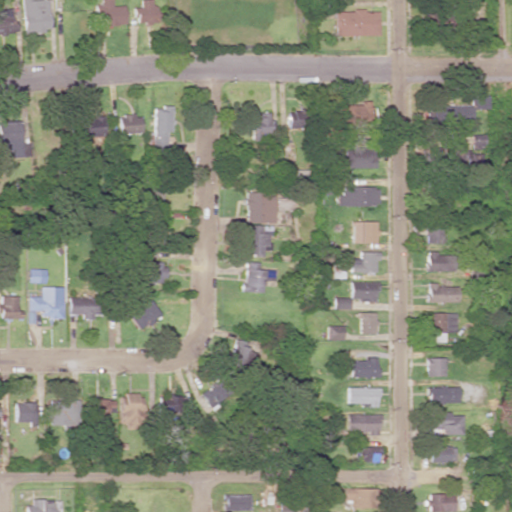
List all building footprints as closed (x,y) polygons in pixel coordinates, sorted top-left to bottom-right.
[(19,0),(21,33),(48,32),(46,0),(19,0)] [(94,0),(95,26),(123,25),(122,5),(111,6),(110,0),(94,0)] [(138,0),(139,7),(132,7),(133,24),(157,22),(156,6),(151,6),(150,0),(138,0)] [(0,34),(12,34),(11,9),(0,9),(0,34)] [(332,36),(376,35),(376,11),(332,12),(332,36)] [(342,105),(342,125),(369,125),(369,101),(359,101),(359,105),(342,105)] [(152,132),(145,132),(144,145),(165,146),(165,132),(169,132),(170,107),(153,106),(152,132)] [(249,113),(250,141),(258,141),(258,134),(269,134),(268,112),(249,113)] [(119,134),(139,133),(139,114),(118,115),(119,134)] [(101,117),(75,118),(76,137),(102,136),(101,117)] [(0,121),(0,151),(7,151),(8,157),(27,157),(26,143),(18,143),(18,121),(0,121)] [(483,135),(471,134),(470,145),(482,146),(483,135)] [(373,148),(343,148),(343,168),(373,168),(373,148)] [(337,188),(337,206),(376,205),(376,186),(337,188)] [(273,193),(244,193),(243,222),(272,223),(273,193)] [(161,220),(143,220),(142,244),(160,245),(161,220)] [(374,243),(374,221),(350,222),(350,243),(374,243)] [(440,243),(440,222),(423,222),(424,243),(440,243)] [(260,256),(261,249),(267,249),(268,226),(243,225),(242,255),(260,256)] [(358,259),(348,258),(348,272),(373,273),(373,261),(377,261),(377,252),(358,251),(358,259)] [(453,255),(434,255),(434,252),(424,251),(424,271),(452,271),(453,255)] [(162,262),(132,261),(132,284),(161,284),(162,262)] [(257,262),(242,262),(241,291),(260,292),(261,280),(271,281),(271,270),(256,270),(257,262)] [(374,282),(348,282),(347,300),(374,301),(374,282)] [(455,285),(425,286),(425,303),(455,302),(455,285)] [(60,287),(38,286),(38,297),(25,296),(25,310),(38,310),(38,317),(60,318),(60,287)] [(0,318),(15,318),(16,296),(0,295),(0,318)] [(66,316),(99,316),(99,297),(66,298),(66,316)] [(347,309),(347,298),(331,298),(331,309),(347,309)] [(126,314),(135,329),(158,315),(149,300),(126,314)] [(373,313),(357,313),(357,334),(373,334),(373,313)] [(453,313),(422,313),(423,321),(427,321),(427,343),(442,342),(442,332),(453,332),(453,313)] [(341,339),(341,326),(324,326),(324,339),(341,339)] [(229,369),(248,370),(250,342),(232,341),(229,369)] [(423,376),(442,377),(443,358),(423,358),(423,376)] [(376,359),(349,359),(348,377),(375,377),(376,359)] [(345,405),(376,405),(376,388),(345,387),(345,405)] [(456,403),(456,387),(425,387),(425,404),(456,403)] [(120,430),(139,429),(139,394),(119,395),(120,430)] [(180,412),(180,395),(156,396),(157,413),(180,412)] [(107,425),(108,400),(84,399),(83,424),(107,425)] [(75,401),(47,400),(46,425),(75,426),(75,401)] [(34,403),(12,402),(12,422),(33,422),(34,403)] [(460,433),(460,413),(429,413),(429,433),(460,433)] [(375,415),(344,414),(344,434),(375,435),(375,415)] [(355,446),(355,461),(377,462),(377,447),(355,446)] [(452,446),(426,447),(427,463),(452,462),(452,446)] [(347,508),(369,508),(369,488),(340,488),(341,501),(347,501),(347,508)] [(318,511),(317,493),(298,493),(299,511),(318,511)] [(423,511),(451,511),(450,493),(423,494),(423,511)] [(247,495),(222,494),(222,510),(247,511),(247,495)] [(24,511),(52,511),(52,500),(24,499),(24,511)]
